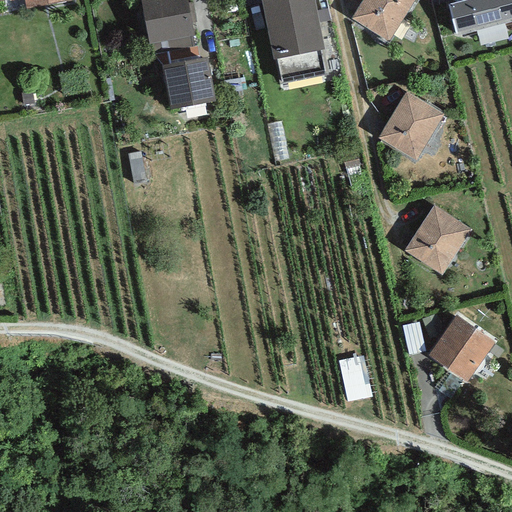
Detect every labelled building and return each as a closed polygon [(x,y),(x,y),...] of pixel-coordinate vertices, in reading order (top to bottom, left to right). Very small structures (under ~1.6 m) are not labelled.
[(71,0),(0,0),(0,2),(12,0),(24,0),(26,9),(71,1),(71,0)] [(140,0),(148,44),(194,36),(187,0),(140,0)] [(313,0),(264,0),(261,1),(273,60),(324,49),(313,0)] [(414,0),(361,0),(351,18),(388,41),(414,0)] [(511,0),(451,0),(452,4),(448,5),(455,36),(511,21),(511,0)] [(207,57),(161,65),(169,110),(215,101),(207,57)] [(406,91),(377,138),(416,161),(443,114),(406,91)] [(433,205),(404,251),(442,276),(470,228),(433,205)] [(456,316),(429,356),(467,382),(494,342),(456,316)] [(367,355),(345,359),(353,399),(375,394),(367,355)]
